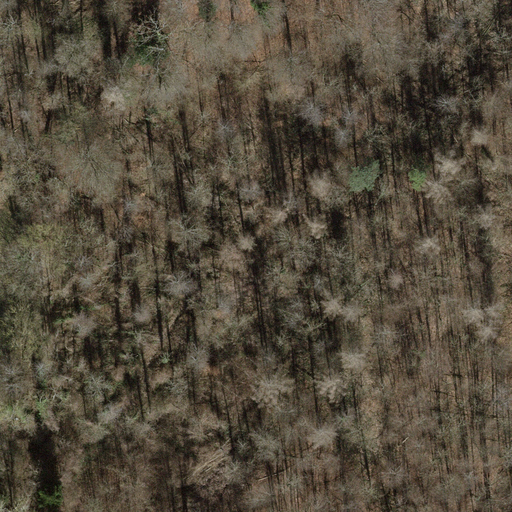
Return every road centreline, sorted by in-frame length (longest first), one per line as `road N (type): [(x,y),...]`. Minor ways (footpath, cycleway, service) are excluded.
road 1 (track): [(83,511),(162,338),(222,279),(383,179),(502,0)]
road 2 (track): [(0,186),(22,196),(0,327)]
